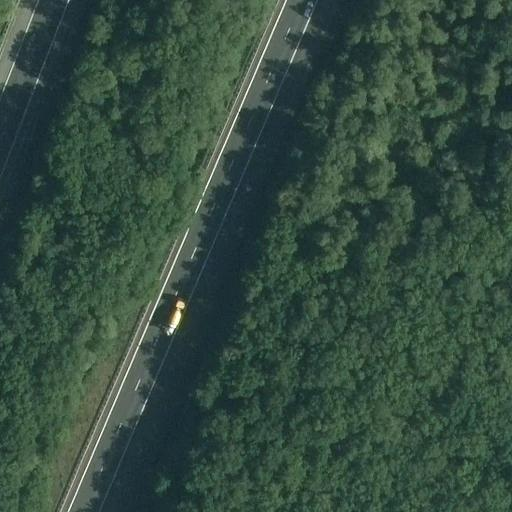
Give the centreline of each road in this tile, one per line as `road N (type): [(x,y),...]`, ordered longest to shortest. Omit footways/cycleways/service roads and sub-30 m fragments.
road 1 (motorway): [(91,511),(308,0)]
road 2 (motorway): [(55,0),(0,140)]
